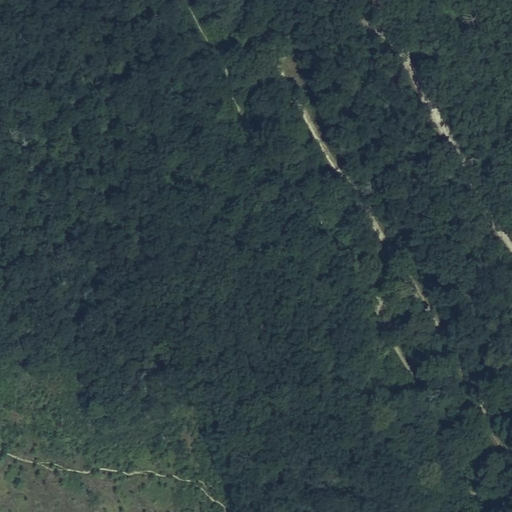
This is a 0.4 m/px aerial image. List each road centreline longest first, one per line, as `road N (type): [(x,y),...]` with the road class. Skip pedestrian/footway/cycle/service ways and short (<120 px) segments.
road 1 (track): [(511,441),(298,105),(245,0)]
road 2 (track): [(511,249),(378,0)]
